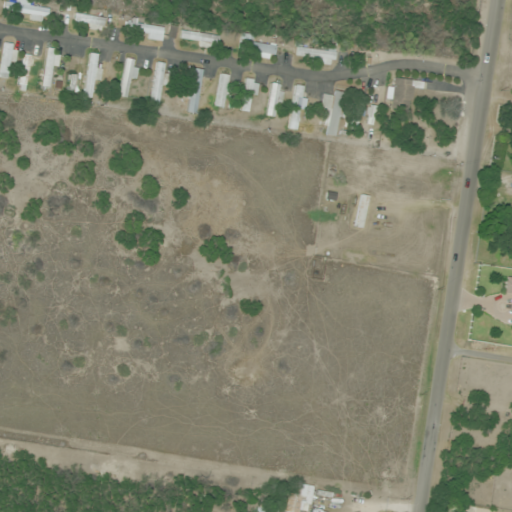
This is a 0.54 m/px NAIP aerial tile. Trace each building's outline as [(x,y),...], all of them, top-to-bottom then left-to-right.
[(49,11),(6,1),(4,12),(47,22),(49,11)] [(102,30),(105,20),(76,14),(74,23),(102,30)] [(163,30),(128,20),(125,31),(160,40),(163,30)] [(219,37),(182,31),(180,41),(218,46),(219,37)] [(245,52),(259,52),(259,58),(275,58),(275,43),(245,43),(245,52)] [(0,78),(11,80),(15,45),(4,44),(0,78)] [(298,64),(335,62),(334,49),(297,51),(298,64)] [(96,68),(98,56),(90,54),(83,97),(91,98),(93,84),(100,85),(102,69),(96,68)] [(119,98),(130,99),(136,61),(125,59),(119,98)] [(185,112),(195,114),(203,70),(193,69),(185,112)] [(225,109),(232,77),(222,74),(214,107),(225,109)] [(69,78),(72,90),(79,88),(77,76),(69,78)] [(384,101),(404,112),(418,88),(398,76),(384,101)] [(258,81),(247,79),(239,110),(250,113),(258,81)] [(281,85),(270,84),(267,117),(278,118),(281,85)] [(289,129),(300,130),(304,87),(294,86),(289,129)] [(323,135),(335,137),(344,94),(333,91),(332,96),(323,95),(320,110),(328,111),(323,135)] [(362,228),(369,196),(361,194),(354,226),(362,228)] [(297,494),(285,492),(282,511),(298,511),(298,510),(309,511),(313,487),(299,485),(297,494)]
